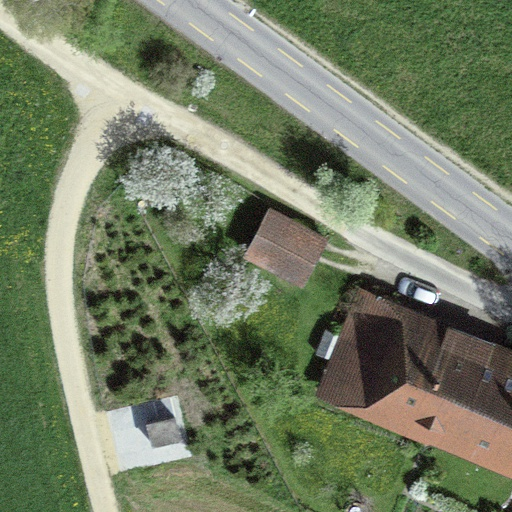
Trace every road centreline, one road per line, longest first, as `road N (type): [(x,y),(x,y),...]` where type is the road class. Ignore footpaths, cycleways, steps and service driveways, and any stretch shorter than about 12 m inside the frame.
road 1 (track): [(116,87),(69,198),(58,272),(68,356),(108,511)]
road 2 (unclassified): [(194,0),(511,242)]
road 3 (unknown): [(420,173),(362,0)]
